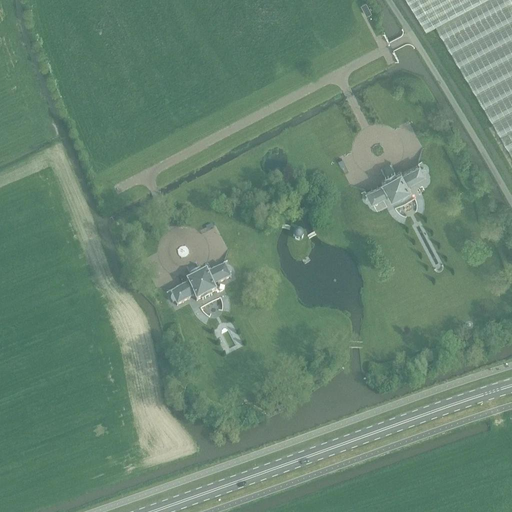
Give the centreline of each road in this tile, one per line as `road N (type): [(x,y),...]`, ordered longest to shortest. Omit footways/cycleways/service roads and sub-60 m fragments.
road 1 (primary): [(151,511),(511,385)]
road 2 (unclassified): [(511,206),(387,0)]
